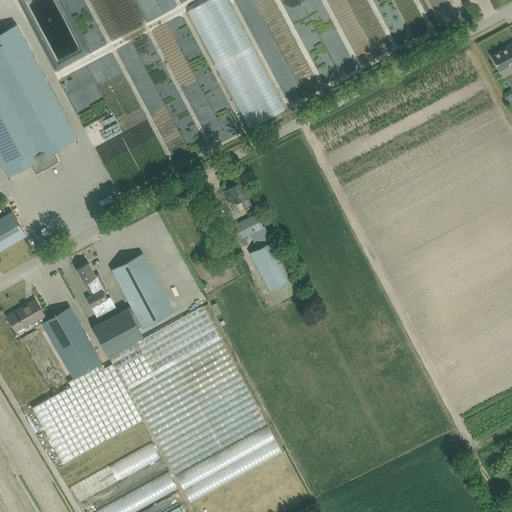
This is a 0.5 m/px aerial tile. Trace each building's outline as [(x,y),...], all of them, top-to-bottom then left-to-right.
[(231,0),(217,0),(194,11),(249,131),(291,111),(255,35),(249,38),(231,0)] [(17,25),(0,33),(0,163),(7,177),(31,164),(35,173),(45,168),(44,166),(48,164),(49,165),(58,160),(54,152),(78,139),(17,25)] [(500,70),(511,63),(511,42),(505,46),(506,48),(492,55),(500,70)] [(245,208),(252,204),(240,182),(228,188),(236,202),(241,200),(245,208)] [(29,207),(37,203),(34,199),(27,203),(29,207)] [(0,251),(22,238),(26,236),(12,211),(0,217),(0,251)] [(256,214),(233,225),(240,239),(248,235),(263,227),(261,223),(256,214)] [(270,290),(290,280),(290,279),(287,273),(271,242),(255,249),(250,252),(270,290)] [(142,327),(173,311),(143,253),(112,270),(142,327)] [(84,282),(86,281),(93,294),(87,297),(97,317),(116,307),(110,297),(107,298),(103,289),(106,288),(101,279),(98,281),(88,262),(77,268),(84,282)] [(180,285),(185,306),(201,302),(196,281),(180,285)] [(8,315),(7,315),(16,331),(30,323),(33,327),(42,322),(74,378),(68,381),(70,386),(31,407),(62,464),(145,419),(175,474),(267,424),(203,306),(110,356),(109,357),(113,363),(101,369),(98,364),(102,362),(70,306),(47,319),(35,299),(21,307),(22,308),(8,316),(8,315)] [(108,354),(143,335),(128,306),(92,325),(108,354)] [(143,511),(183,494),(175,475),(93,511),(143,511)]
